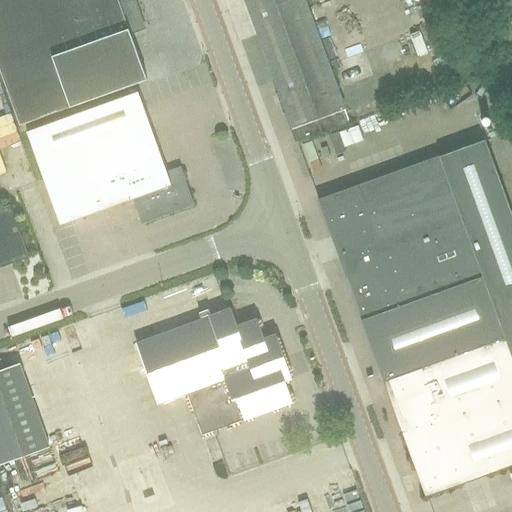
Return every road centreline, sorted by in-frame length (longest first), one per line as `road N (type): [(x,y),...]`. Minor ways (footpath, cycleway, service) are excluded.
road 1 (unclassified): [(387,511),(283,225)]
road 2 (unclassified): [(283,225),(0,325)]
road 3 (unclassified): [(283,225),(201,0)]
